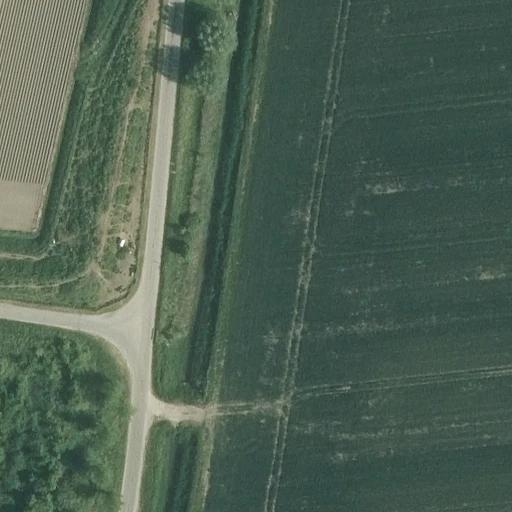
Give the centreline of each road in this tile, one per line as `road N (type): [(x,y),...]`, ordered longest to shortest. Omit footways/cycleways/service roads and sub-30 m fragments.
road 1 (unclassified): [(142,339),(178,0)]
road 2 (unclassified): [(124,511),(142,339)]
road 3 (unclassified): [(142,339),(0,314)]
